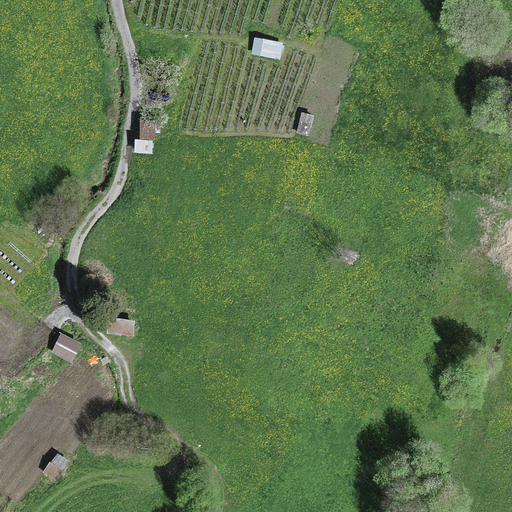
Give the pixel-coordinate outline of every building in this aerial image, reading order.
[(280,42),(252,38),(250,54),(278,59),(280,42)] [(311,115),(301,112),(295,132),(306,135),(311,115)] [(136,156),(157,159),(160,130),(139,128),(136,156)] [(107,338),(132,340),(134,325),(108,322),(107,338)] [(48,350),(71,361),(80,344),(56,333),(48,350)]
